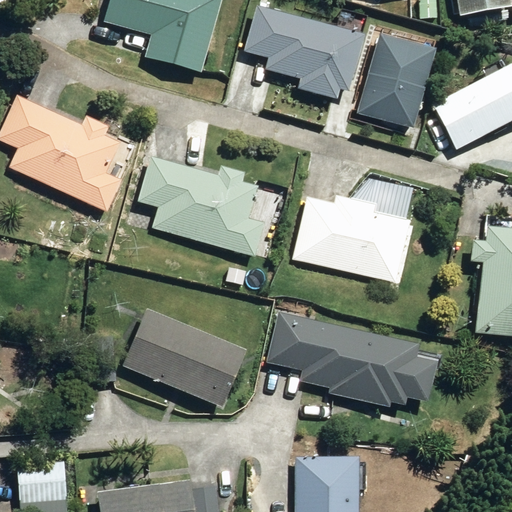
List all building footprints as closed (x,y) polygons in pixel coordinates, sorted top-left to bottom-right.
[(143,63),(202,79),(223,0),(110,0),(103,27),(149,40),(143,63)] [(436,0),(415,0),(416,21),(437,20),(436,0)] [(453,0),(458,22),(511,12),(511,4),(511,0),(453,0)] [(296,93),(336,104),(339,94),(351,97),(366,41),(256,11),(243,57),(266,63),(263,74),(299,83),(296,93)] [(511,71),(431,111),(454,157),(511,128),(511,71)] [(7,171),(105,216),(120,184),(107,178),(121,147),(105,140),(110,131),(86,120),(82,130),(14,100),(0,131),(0,145),(15,152),(7,171)] [(147,231),(253,259),(262,226),(249,222),(258,190),(242,185),(244,176),(219,169),(217,179),(148,160),(136,206),(153,210),(147,231)] [(285,262),(393,285),(406,222),(372,214),(373,208),(336,200),(335,207),(300,199),(285,262)] [(473,338),(511,342),(511,234),(487,231),(485,248),(472,247),(470,267),(481,268),(473,338)] [(118,368),(220,410),(243,354),(141,313),(118,368)] [(324,397),(387,410),(388,406),(404,409),(405,401),(427,405),(435,366),(414,361),(417,348),(274,317),(263,367),(295,374),(293,384),(325,391),(324,397)] [(358,511),(359,459),(292,459),(291,511),(358,511)] [(15,469),(17,511),(66,511),(63,465),(15,469)] [(213,511),(210,490),(192,493),(191,485),(97,496),(99,511),(213,511)]
